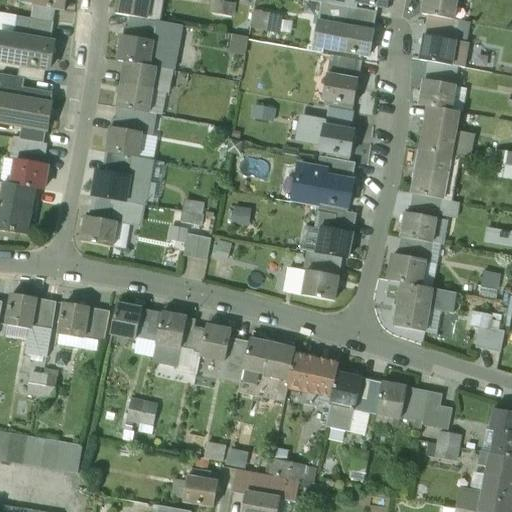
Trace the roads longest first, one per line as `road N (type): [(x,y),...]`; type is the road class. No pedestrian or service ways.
road 1 (residential): [(347,338),(383,211),(396,19)]
road 2 (residential): [(53,270),(156,284),(347,338)]
road 3 (residential): [(53,270),(77,152),(92,0)]
road 4 (residential): [(347,338),(511,392)]
